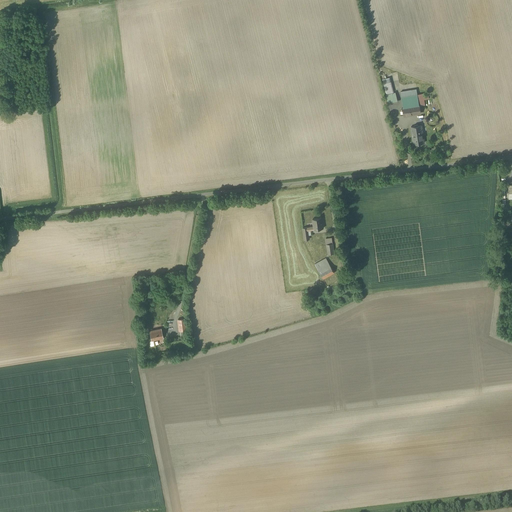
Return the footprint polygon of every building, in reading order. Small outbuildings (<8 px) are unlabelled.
[(397,101),(395,93),(387,95),(389,103),(397,101)] [(418,101),(403,104),(404,109),(401,110),(402,116),(420,113),(418,101)] [(421,125),(411,127),(414,145),(424,143),(421,125)] [(313,226),(308,227),(308,230),(323,228),(323,224),(322,224),(321,218),(312,219),(313,226)] [(332,238),(325,239),(327,254),(334,254),(332,238)] [(334,273),(326,259),(324,260),(326,263),(317,268),(323,279),(334,273)] [(185,319),(177,320),(178,332),(187,331),(185,319)] [(163,339),(161,329),(148,332),(151,341),(163,339)]
